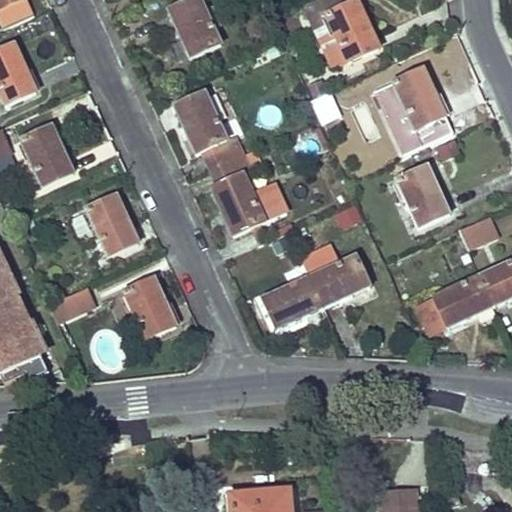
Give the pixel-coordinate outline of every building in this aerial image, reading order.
[(0,0),(0,13),(21,4),(19,0),(0,0)] [(353,0),(316,0),(301,7),(309,25),(355,3),(353,0)] [(167,15),(180,44),(187,41),(196,59),(220,48),(212,31),(204,15),(198,1),(167,15)] [(355,3),(309,25),(329,69),(344,63),(346,66),(371,54),(362,33),(368,31),(355,3)] [(219,8),(204,15),(212,31),(226,25),(219,8)] [(293,20),(282,24),(288,40),(299,35),(293,20)] [(368,31),(362,33),(371,54),(377,52),(368,31)] [(187,41),(180,44),(189,63),(196,59),(187,41)] [(0,55),(0,100),(4,110),(36,96),(15,49),(0,55)] [(401,108),(413,134),(443,121),(421,72),(391,85),(391,88),(376,95),(385,115),(401,108)] [(323,82),(310,87),(316,101),(329,96),(323,82)] [(172,111),(186,142),(191,139),(200,157),(201,157),(209,174),(242,159),(234,141),(225,145),(203,97),(172,111)] [(323,103),(315,106),(321,119),(328,115),(323,103)] [(443,121),(413,134),(419,147),(448,134),(443,121)] [(51,130),(20,144),(41,193),(73,178),(51,130)] [(0,135),(0,161),(10,157),(0,135)] [(191,139),(186,142),(194,160),(200,157),(191,139)] [(439,167),(461,157),(454,141),(432,151),(439,167)] [(242,159),(209,174),(217,192),(210,195),(224,225),(230,223),(239,240),(249,235),(259,231),(263,228),(262,226),(248,196),(242,182),(249,178),(248,175),(260,170),(253,154),(242,159)] [(426,171),(394,185),(416,232),(447,218),(426,171)] [(266,188),(248,196),(262,226),(280,218),(266,188)] [(115,201),(86,215),(106,262),(137,248),(115,201)] [(355,206),(338,214),(345,229),(361,221),(355,206)] [(486,221),(457,234),(467,255),(496,242),(486,221)] [(230,223),(224,225),(232,243),(239,240),(230,223)] [(259,231),(249,235),(257,251),(266,247),(259,231)] [(304,263),(312,280),(339,267),(331,250),(304,263)] [(312,280),(307,282),(319,309),(322,313),(349,300),(347,297),(366,288),(353,261),(339,267),(312,280)] [(0,381),(4,380),(8,387),(28,378),(32,386),(52,377),(29,328),(33,326),(21,302),(18,303),(0,265),(0,381)] [(511,265),(478,281),(489,306),(492,312),(511,302),(511,265)] [(475,320),(473,314),(489,306),(478,281),(432,302),(446,333),(475,320)] [(304,321),(302,316),(319,309),(307,282),(260,304),(275,335),(304,321)] [(153,284),(122,297),(143,343),(174,329),(153,284)] [(366,288),(347,297),(349,300),(368,292),(366,288)] [(85,293),(48,309),(57,327),(93,310),(85,293)] [(489,306),(473,314),(475,320),(492,312),(489,306)] [(319,309),(302,316),(304,321),(309,330),(324,323),(320,315),(322,313),(319,309)] [(413,511),(412,492),(376,496),(378,511),(413,511)] [(288,511),(287,493),(228,499),(229,511),(288,511)] [(454,494),(443,498),(446,509),(458,505),(454,494)] [(431,511),(430,498),(417,499),(418,511),(431,511)]
